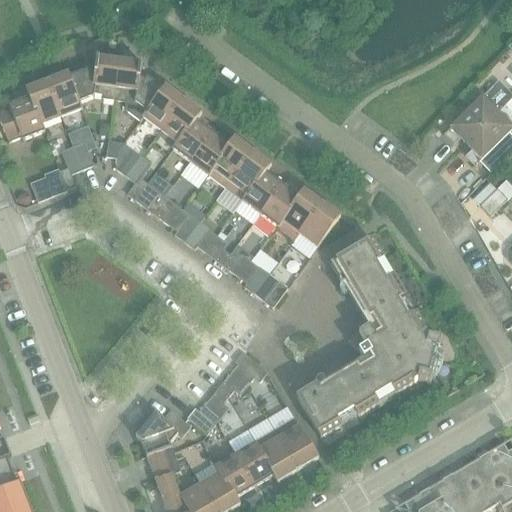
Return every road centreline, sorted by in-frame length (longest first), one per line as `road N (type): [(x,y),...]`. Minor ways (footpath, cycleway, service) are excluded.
road 1 (residential): [(511,360),(434,231),(371,167),(168,18)]
road 2 (residential): [(87,448),(189,316),(186,276),(110,213),(71,203),(7,229)]
road 3 (residential): [(87,448),(7,229)]
road 4 (residential): [(344,511),(511,410)]
